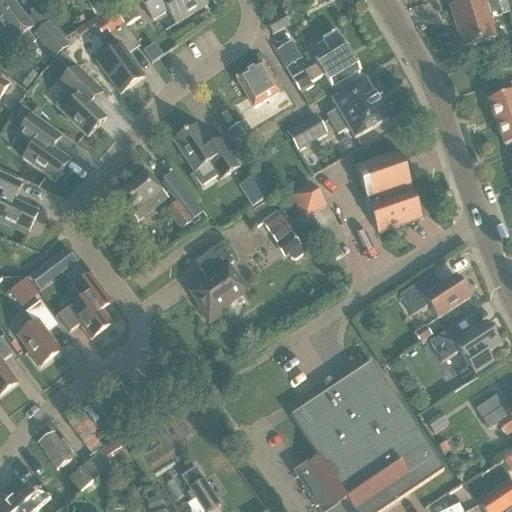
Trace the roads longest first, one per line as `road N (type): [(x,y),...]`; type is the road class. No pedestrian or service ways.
road 1 (residential): [(0,464),(27,427),(129,352),(142,329),(71,217),(78,198),(166,97),(233,49),(248,30),(250,0)]
road 2 (tertiary): [(511,298),(446,117),(385,0)]
